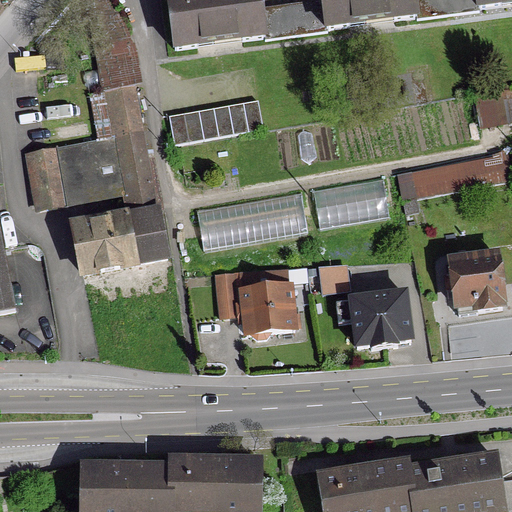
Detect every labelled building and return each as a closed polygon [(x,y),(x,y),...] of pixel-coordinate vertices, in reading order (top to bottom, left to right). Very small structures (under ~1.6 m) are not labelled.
[(257,0),(166,0),(173,52),(196,49),(195,42),(239,36),(240,43),(263,40),(259,14),(257,0)] [(320,0),(321,5),(259,14),(263,40),(263,43),(326,34),(325,32),(348,29),(347,22),(391,16),(392,23),(446,18),(443,0),(320,0)] [(511,0),(443,0),(446,18),(499,9),(498,2),(510,0),(511,0)] [(115,141),(25,157),(34,209),(125,193),(130,219),(154,215),(133,96),(108,101),(115,141)] [(511,102),(502,104),(506,124),(511,122),(511,102)] [(256,104),(167,119),(172,149),(261,133),(256,104)] [(409,175),(396,178),(401,202),(413,200),(409,175)] [(381,181),(311,193),(318,233),(387,221),(381,181)] [(197,226),(199,238),(201,254),(305,236),(299,194),(194,212),(197,226)] [(414,202),(402,204),(404,217),(416,215),(414,202)] [(130,219),(72,230),(81,277),(165,261),(156,214),(154,215),(130,219)] [(0,316),(13,315),(0,242),(0,316)] [(495,259),(441,266),(444,292),(452,291),(454,310),(474,308),(475,315),(501,311),(495,259)] [(343,271),(330,272),(331,284),(343,284),(343,271)] [(351,305),(350,305),(356,350),(370,348),(370,352),(395,349),(394,345),(408,343),(403,298),(375,302),(373,286),(349,289),(351,305)] [(233,288),(216,290),(219,321),(243,319),(245,338),(251,338),(256,343),(264,342),(267,336),(292,333),(287,289),(234,295),(233,288)] [(406,468),(317,482),(321,511),(474,511),(479,511),(507,511),(511,510),(511,482),(498,484),(495,462),(407,476),(406,468)] [(168,466),(168,473),(169,473),(168,511),(190,511),(191,511),(208,511),(257,511),(259,467),(168,466)] [(168,473),(80,472),(79,511),(168,511),(169,473),(168,473)]
